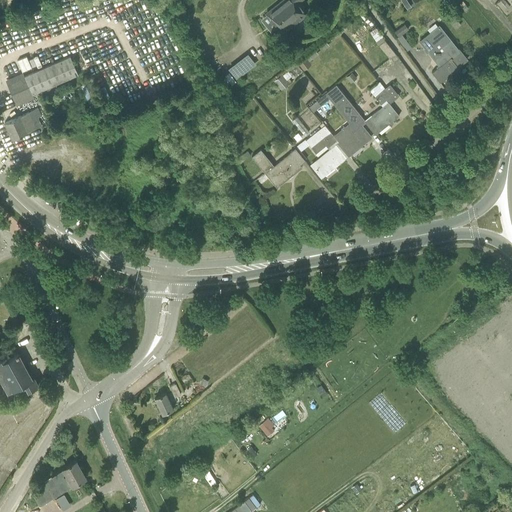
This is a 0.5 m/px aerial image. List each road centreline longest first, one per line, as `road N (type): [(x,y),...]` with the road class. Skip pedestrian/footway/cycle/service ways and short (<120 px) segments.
road 1 (residential): [(376,195),(441,143),(475,95),(511,66)]
road 2 (unclassified): [(3,243),(18,246),(33,270),(91,401)]
road 3 (secondary): [(333,252),(168,264)]
road 4 (secondary): [(176,280),(247,277),(333,252)]
road 5 (secondary): [(168,264),(122,255),(27,211)]
road 6 (track): [(454,122),(365,0)]
road 7 (secondary): [(27,211),(84,255),(157,278)]
road 8 (unclassified): [(4,511),(66,415),(91,401)]
road 9 (unclassified): [(141,511),(91,401)]
